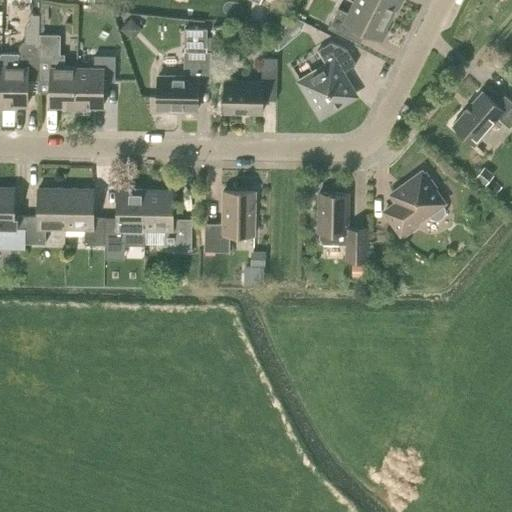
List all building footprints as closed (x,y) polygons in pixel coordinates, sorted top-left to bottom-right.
[(392,19),(402,0),(354,0),(354,1),(392,19)] [(354,1),(349,13),(339,8),(329,28),(352,39),(358,28),(382,40),(392,19),(354,1)] [(291,16),(287,24),(300,30),(303,22),(291,16)] [(120,29),(131,39),(142,27),(131,17),(120,29)] [(225,26),(212,26),(212,39),(225,39),(225,26)] [(184,46),(206,47),(206,28),(185,28),(184,46)] [(63,108),(77,108),(77,67),(65,67),(65,54),(60,54),(60,33),(40,33),(40,42),(40,80),(51,80),(51,106),(63,106),(63,108)] [(28,80),(40,80),(40,42),(23,42),(19,45),(19,66),(2,66),(1,107),(15,107),(15,105),(27,105),(28,80)] [(321,115),(356,95),(342,73),(356,65),(347,50),(331,42),(318,50),(328,65),(301,81),(321,115)] [(184,110),(198,110),(198,80),(211,80),(211,52),(185,51),(184,76),(158,76),(158,107),(182,108),(182,109),(183,109),(183,110),(184,110)] [(77,67),(77,108),(90,109),(90,107),(103,107),(103,81),(115,81),(116,56),(95,55),(94,67),(77,67)] [(224,111),(263,111),(263,99),(276,100),(278,58),(263,58),(262,82),(225,81),(224,111)] [(453,125),(475,145),(499,118),(510,127),(511,124),(511,100),(505,95),(497,104),(482,91),(472,103),(471,103),(464,111),(465,111),(453,125)] [(475,178),(484,186),(494,175),(484,167),(475,178)] [(424,174),(422,171),(391,194),(397,202),(385,211),(404,237),(417,227),(414,224),(428,214),(431,217),(435,219),(440,219),(444,216),(446,212),(445,207),(442,204),(444,203),(434,189),(437,187),(426,172),(424,174)] [(26,243),(26,215),(14,215),(15,187),(0,186),(0,248),(24,250),(25,243),(26,243)] [(46,228),(66,229),(66,188),(38,188),(38,216),(26,215),(26,243),(46,243),(46,228)] [(85,244),(105,244),(105,217),(93,217),(94,189),(66,188),(66,229),(86,229),(85,244)] [(145,230),(146,189),(118,189),(117,217),(105,217),(105,244),(125,245),(125,229),(145,230)] [(173,190),(146,189),(145,230),(165,230),(164,245),(172,245),(172,251),(192,251),(192,219),(185,219),(173,218),(173,190)] [(256,191),(224,191),(223,223),(205,223),(205,251),(230,251),(230,234),(255,234),(256,191)] [(349,193),(319,192),(319,237),(323,244),(345,244),(344,260),(367,261),(368,230),(348,230),(349,193)] [(265,265),(265,251),(250,251),(250,265),(265,265)] [(363,264),(352,264),(352,275),(363,276),(363,264)] [(396,264),(384,264),(384,277),(396,277),(396,264)]
